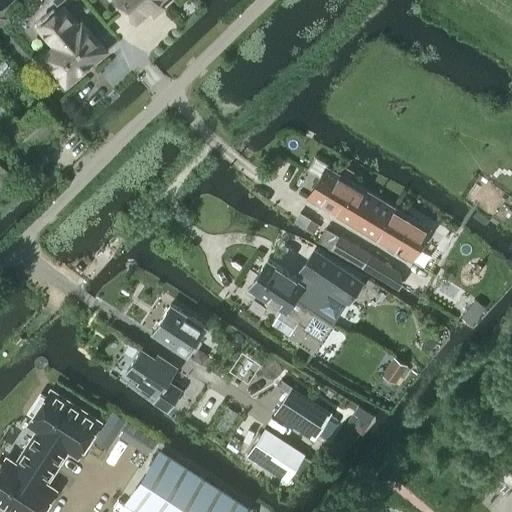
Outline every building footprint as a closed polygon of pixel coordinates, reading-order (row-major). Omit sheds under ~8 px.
[(117,0),(136,21),(160,0),(117,0)] [(51,63),(66,81),(79,70),(80,70),(90,61),(103,50),(83,25),(80,28),(63,7),(57,12),(54,8),(44,17),(47,21),(41,25),(58,45),(46,56),(51,63)] [(0,105),(0,136),(0,137),(21,160),(63,123),(41,99),(19,120),(3,103),(0,105)] [(0,160),(0,181),(10,173),(0,160)] [(430,228),(327,166),(308,197),(411,259),(430,228)] [(339,235),(332,248),(363,267),(371,253),(339,235)] [(268,259),(258,273),(295,298),(335,324),(350,302),(351,302),(364,283),(316,251),(303,270),(308,274),(303,282),(268,259)] [(371,253),(363,267),(397,285),(399,282),(397,270),(371,253)] [(258,273),(249,287),(282,309),(273,323),(289,334),(288,335),(315,353),(335,324),(295,298),(258,273)] [(171,304),(151,333),(187,356),(206,327),(171,304)] [(469,308),(463,317),(471,323),(478,315),(469,308)] [(154,400),(169,409),(181,389),(168,381),(177,367),(167,361),(165,364),(141,349),(127,370),(144,381),(141,385),(157,395),(154,400)] [(407,363),(395,355),(383,373),(395,381),(407,363)] [(332,412),(292,385),(274,412),(314,438),(332,412)] [(39,428),(28,446),(57,465),(68,447),(78,454),(100,421),(51,389),(46,396),(41,393),(29,411),(34,415),(30,422),(39,428)] [(127,419),(112,410),(94,439),(108,448),(127,419)] [(158,439),(127,420),(118,434),(149,453),(158,439)] [(305,453),(265,427),(247,453),(288,480),(305,453)] [(0,500),(18,511),(40,511),(55,489),(45,482),(57,465),(28,446),(16,464),(7,457),(2,465),(0,463),(0,500)] [(161,451),(130,498),(151,511),(239,511),(244,505),(161,451)] [(500,476),(510,486),(511,483),(511,473),(507,469),(500,476)]
